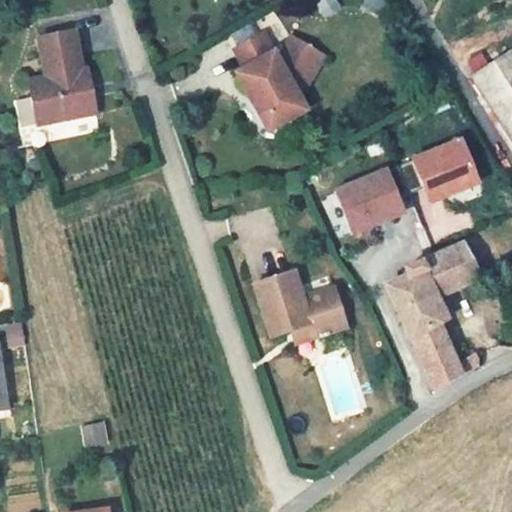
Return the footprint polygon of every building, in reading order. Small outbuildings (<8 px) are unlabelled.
[(59,70),(41,74),(44,89),(49,117),(108,107),(100,63),(95,64),(88,24),(52,31),(59,70)] [(275,35),(245,49),(254,68),(244,72),(253,90),(259,104),(261,103),(268,119),(268,120),(276,116),(278,118),(280,120),(282,122),(286,122),(288,122),(291,122),(294,120),(296,118),(297,116),(298,113),(298,110),(298,107),(306,103),(334,65),(304,41),(287,62),(275,35)] [(511,38),(479,57),(511,113),(511,38)] [(311,116),(306,103),(298,107),(298,110),(298,113),(297,116),(296,118),(294,120),(291,122),(288,122),(286,122),(282,122),(280,120),(278,118),(276,116),(268,120),(268,119),(266,119),(272,133),(311,116)] [(461,139),(333,190),(353,237),(405,215),(398,200),(422,190),(428,206),(479,187),(461,139)] [(474,235),(413,261),(410,262),(414,271),(395,279),(440,387),(467,372),(488,364),(483,351),(462,360),(443,320),(453,316),(441,292),(491,270),(474,235)] [(259,282),(275,335),(295,329),(302,326),(306,339),(324,334),(325,337),(333,334),(333,332),(350,326),(338,287),(306,296),(298,270),(259,282)] [(302,326),(295,329),(299,342),(306,339),(302,326)] [(0,408),(10,407),(3,343),(0,342),(0,408)]
